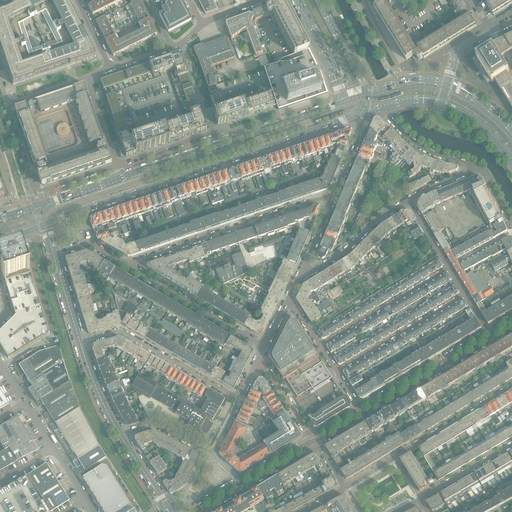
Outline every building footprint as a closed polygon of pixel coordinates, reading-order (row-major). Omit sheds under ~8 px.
[(95,57),(66,0),(24,0),(0,12),(0,47),(7,69),(13,85),(95,57)] [(100,0),(99,0),(96,2),(101,11),(105,9),(100,0)] [(106,0),(100,0),(105,9),(109,7),(106,0)] [(138,0),(137,0),(129,4),(132,9),(141,5),(138,0)] [(191,20),(182,3),(180,0),(165,0),(167,2),(164,4),(161,5),(162,6),(158,8),(161,14),(159,15),(168,32),(191,20)] [(197,0),(205,14),(220,9),(224,8),(220,0),(197,0)] [(424,59),(432,54),(467,32),(476,26),(471,18),(474,16),(472,13),(464,0),(438,0),(442,6),(447,3),(446,1),(446,0),(450,0),(463,21),(415,51),(407,38),(387,6),(388,5),(385,0),(381,0),(383,2),(374,7),(406,60),(413,56),(417,62),(419,61),(423,58),(424,59)] [(511,0),(496,0),(492,3),(491,3),(487,6),(485,7),(484,6),(482,7),(484,10),(486,8),(488,7),(494,16),(498,13),(502,10),(507,8),(511,5),(511,4),(511,0)] [(96,2),(92,4),(97,13),(101,11),(96,2)] [(266,54),(254,21),(262,18),(272,14),(294,55),(293,55),(294,55),(305,50),(304,47),(306,45),(305,45),(302,40),(303,39),(303,38),(302,39),(299,33),(300,33),(299,32),(299,33),(296,27),(296,26),(295,26),(292,20),(293,20),(293,19),(292,20),(289,14),(290,14),(289,13),(288,13),(285,8),(286,7),(285,7),(283,3),(284,2),(283,2),(262,10),(259,11),(254,13),(252,14),(252,15),(250,16),(249,14),(225,23),(231,39),(243,31),(245,30),(255,56),(254,56),(254,58),(266,54)] [(97,13),(92,4),(87,6),(92,15),(97,13)] [(141,5),(132,9),(134,14),(144,10),(141,5)] [(144,10),(134,14),(137,19),(146,14),(144,10)] [(146,14),(137,19),(139,24),(148,19),(146,14)] [(104,17),(95,21),(98,27),(107,22),(104,17)] [(114,36),(105,41),(113,57),(156,35),(150,23),(148,19),(139,24),(137,25),(139,28),(140,29),(118,40),(116,36),(114,36)] [(107,22),(98,27),(100,31),(109,27),(107,22)] [(109,27),(100,31),(102,36),(112,32),(109,27)] [(112,32),(102,36),(105,41),(114,36),(112,32)] [(511,80),(507,73),(509,71),(500,58),(511,50),(511,34),(508,37),(504,39),(492,45),(477,52),(479,55),(478,56),(476,57),(477,58),(474,60),(488,83),(491,81),(492,82),(494,81),(495,80),(511,107),(511,80)] [(210,67),(234,58),(226,38),(202,46),(202,45),(194,48),(189,50),(191,57),(196,55),(208,88),(216,84),(211,70),(210,67)] [(327,94),(321,74),(308,49),(308,50),(308,49),(305,50),(294,55),(278,61),(279,63),(264,68),(272,93),(272,94),(273,96),(277,106),(278,110),(327,94)] [(149,63),(152,73),(163,69),(164,72),(174,68),(177,78),(178,78),(188,75),(184,63),(182,64),(180,58),(177,59),(176,54),(149,63)] [(152,73),(149,63),(144,65),(147,75),(152,73)] [(147,75),(144,65),(139,67),(142,76),(147,75)] [(142,76),(139,67),(134,68),(137,78),(142,76)] [(137,78),(134,68),(129,70),(132,80),(137,78)] [(132,80),(129,70),(124,72),(128,81),(132,80)] [(128,81),(124,72),(119,73),(123,83),(128,81)] [(123,83),(119,73),(115,75),(118,85),(123,83)] [(118,85),(115,75),(110,77),(113,86),(118,85)] [(189,79),(188,75),(178,78),(180,83),(189,79)] [(113,86),(110,77),(105,78),(108,88),(113,86)] [(108,88),(105,78),(104,79),(100,80),(103,89),(108,88)] [(191,84),(189,79),(180,83),(181,88),(191,84)] [(193,89),(191,84),(181,88),(183,92),(193,89)] [(105,152),(102,141),(83,86),(32,104),(26,106),(26,104),(22,106),(15,108),(34,164),(35,163),(39,173),(38,174),(38,177),(41,186),(52,182),(109,163),(105,152)] [(194,94),(193,89),(183,92),(185,97),(194,94)] [(106,97),(107,101),(117,98),(115,93),(106,96),(106,97)] [(196,99),(194,94),(185,97),(186,102),(196,99)] [(227,123),(277,106),(273,96),(270,97),(270,95),(269,94),(213,113),(218,126),(227,123)] [(118,103),(117,98),(107,101),(109,106),(118,103)] [(197,103),(196,99),(186,102),(188,107),(197,103)] [(120,108),(118,103),(109,106),(110,111),(120,108)] [(199,108),(197,103),(188,107),(189,112),(199,108)] [(122,113),(120,108),(110,111),(112,116),(122,113)] [(206,130),(199,108),(189,112),(191,117),(130,138),(128,132),(119,135),(126,157),(176,140),(206,130)] [(123,118),(122,113),(112,116),(114,121),(123,118)] [(125,123),(123,118),(114,121),(115,126),(125,123)] [(385,135),(391,130),(380,119),(379,118),(377,118),(375,119),(374,121),(373,123),(370,129),(371,129),(377,135),(378,136),(378,137),(383,142),(385,140),(383,138),(385,135)] [(127,127),(125,123),(115,126),(117,131),(127,127)] [(128,132),(127,127),(117,131),(119,135),(128,132)] [(383,145),(377,143),(378,142),(376,142),(375,142),(378,137),(378,136),(377,135),(371,129),(370,129),(370,131),(369,133),(366,139),(366,140),(381,147),(389,150),(389,149),(388,148),(387,147),(387,146),(384,143),(383,145)] [(347,143),(352,132),(352,131),(350,130),(349,130),(337,134),(339,140),(347,143)] [(391,146),(399,138),(391,130),(385,135),(383,138),(385,140),(389,144),(387,146),(387,147),(388,148),(391,146)] [(339,140),(337,134),(329,137),(332,146),(335,144),(336,145),(337,145),(340,141),(339,140)] [(332,146),(329,137),(323,138),(328,154),(331,153),(330,150),(333,149),(332,147),(332,146)] [(328,154),(323,138),(318,140),(322,152),(324,152),(325,155),(328,154)] [(395,150),(403,142),(399,138),(391,146),(395,150)] [(322,152),(318,140),(311,142),(316,154),(317,153),(318,155),(322,154),(322,152)] [(345,148),(347,143),(339,140),(340,141),(337,145),(345,148)] [(380,150),(381,147),(366,140),(366,141),(365,141),(363,146),(381,154),(383,151),(380,150)] [(316,157),(316,154),(311,142),(300,146),(306,164),(314,162),(316,168),(320,167),(318,162),(321,161),(320,156),(316,157)] [(402,159),(403,158),(411,151),(403,142),(395,150),(394,151),(392,153),(388,157),(387,158),(386,157),(385,158),(384,161),(384,162),(392,170),(402,159)] [(343,153),(345,148),(337,145),(335,150),(343,153)] [(306,164),(300,146),(294,148),(298,160),(299,162),(302,161),(304,169),(306,173),(309,172),(306,164)] [(384,161),(385,158),(386,157),(386,156),(381,154),(363,146),(361,152),(384,161)] [(299,171),(296,161),(298,160),(294,148),(289,150),(293,162),(294,163),(293,163),(296,172),(298,176),(301,175),(303,174),(302,170),(299,171)] [(293,162),(289,150),(283,152),(287,164),(290,163),(293,174),(296,172),(293,163),(291,164),(291,163),(293,162)] [(340,159),(343,153),(335,150),(334,154),(331,153),(328,154),(332,156),(332,155),(333,156),(340,159)] [(414,159),(416,155),(411,151),(403,158),(410,165),(412,163),(413,159),(414,159)] [(287,164),(283,152),(277,154),(281,165),(283,164),(283,166),(282,166),(284,175),(288,174),(285,166),(287,165),(287,164)] [(384,161),(361,152),(358,158),(370,162),(378,166),(381,167),(384,162),(384,161)] [(282,166),(281,165),(277,154),(272,156),(276,169),(278,168),(281,176),(284,175),(282,166)] [(420,171),(420,169),(421,169),(421,168),(423,168),(427,158),(416,154),(416,155),(414,159),(413,159),(412,163),(415,164),(414,166),(415,168),(414,170),(407,174),(409,178),(419,173),(418,172),(419,173),(420,171)] [(336,169),(340,159),(333,156),(332,155),(332,156),(329,161),(329,160),(327,165),(336,169)] [(276,178),(273,170),(276,169),(272,156),(266,158),(271,172),(273,179),(274,180),(275,184),(278,183),(276,178)] [(271,172),(266,158),(260,160),(265,174),(271,172)] [(368,166),(370,162),(358,158),(356,163),(369,168),(370,166),(368,166)] [(437,173),(441,162),(437,161),(437,162),(436,162),(432,161),(432,160),(427,158),(423,168),(427,169),(427,170),(431,172),(430,174),(432,178),(434,177),(433,175),(433,174),(434,172),(437,173)] [(265,174),(260,160),(255,162),(263,187),(266,186),(267,186),(267,185),(266,185),(262,175),(262,174),(264,173),(265,174)] [(263,187),(255,162),(249,164),(253,177),(255,176),(259,186),(257,187),(257,190),(263,187)] [(458,170),(458,168),(450,165),(449,166),(444,164),(441,162),(437,173),(444,175),(444,173),(449,174),(458,170)] [(359,184),(364,173),(366,168),(369,169),(369,168),(356,163),(349,180),(359,184)] [(250,178),(253,177),(249,164),(243,166),(246,174),(252,191),(255,190),(255,189),(254,189),(250,178)] [(330,184),(336,169),(327,165),(323,175),(321,181),(322,181),(330,184)] [(252,191),(246,174),(243,166),(237,168),(239,174),(244,190),(245,190),(243,186),(244,186),(242,183),(245,182),(248,190),(245,191),(246,193),(252,191)] [(244,190),(239,174),(237,168),(232,170),(233,174),(236,182),(239,181),(239,182),(238,182),(241,191),(244,190)] [(234,184),(234,183),(236,182),(233,174),(232,170),(226,171),(227,174),(235,197),(234,193),(237,192),(234,184)] [(235,197),(227,174),(226,171),(220,173),(220,174),(225,186),(227,185),(232,198),(235,197)] [(225,186),(220,174),(220,173),(215,175),(219,189),(222,188),(224,196),(227,195),(225,186)] [(215,175),(203,179),(207,192),(212,205),(215,204),(223,201),(222,197),(219,189),(215,175)] [(431,181),(429,176),(418,181),(421,187),(431,181)] [(499,219),(484,190),(486,189),(484,185),(486,184),(485,184),(482,179),(482,178),(476,176),(436,192),(438,196),(437,196),(438,199),(439,202),(439,203),(440,203),(473,189),(475,193),(472,195),(474,198),(487,224),(489,223),(490,225),(492,224),(494,222),(497,221),(499,225),(503,222),(501,218),(499,219)] [(207,192),(203,179),(197,181),(205,204),(208,203),(205,193),(207,192)] [(322,192),(319,184),(318,180),(307,184),(311,195),(322,192)] [(352,201),(359,184),(349,180),(347,186),(342,197),(352,201)] [(205,204),(197,181),(192,183),(195,195),(196,195),(196,196),(199,195),(202,205),(205,204)] [(328,188),(330,184),(322,181),(322,183),(319,184),(322,192),(326,190),(328,188)] [(421,187),(418,181),(408,186),(411,192),(421,187)] [(264,191),(276,187),(281,185),(280,182),(278,183),(275,184),(269,186),(266,187),(266,186),(263,187),(264,191)] [(194,202),(192,196),(195,195),(192,183),(185,186),(189,198),(191,197),(191,199),(189,199),(192,207),(193,207),(195,211),(195,212),(200,210),(200,209),(201,209),(198,200),(194,202)] [(311,195),(307,184),(296,188),(300,199),(307,197),(311,195)] [(189,199),(189,198),(185,186),(179,188),(183,200),(183,199),(185,199),(189,209),(192,208),(192,207),(189,199)] [(184,202),(183,199),(183,200),(179,188),(173,190),(177,202),(178,203),(177,204),(182,216),(182,215),(188,213),(189,213),(188,210),(187,210),(186,210),(184,210),(181,203),(184,202)] [(300,199),(296,188),(284,192),(284,193),(288,203),(300,199)] [(175,202),(177,202),(173,190),(167,191),(171,205),(172,205),(171,203),(174,202),(175,204),(174,205),(177,213),(177,212),(179,217),(182,216),(177,204),(176,204),(175,202)] [(169,206),(171,205),(167,191),(161,194),(169,219),(173,218),(172,216),(169,206)] [(439,203),(439,202),(438,199),(437,196),(438,196),(436,192),(434,193),(431,195),(420,201),(418,208),(422,214),(427,212),(426,211),(431,208),(437,205),(439,203)] [(288,203),(284,193),(267,199),(271,209),(288,203)] [(169,219),(161,194),(155,196),(159,209),(162,208),(166,219),(167,220),(169,219)] [(157,210),(159,209),(155,196),(149,198),(153,211),(157,221),(158,223),(161,222),(160,221),(157,210)] [(345,218),(350,207),(352,201),(342,197),(335,214),(345,218)] [(150,212),(153,211),(149,198),(143,200),(147,213),(148,215),(151,225),(158,223),(157,221),(156,220),(154,221),(154,222),(150,212)] [(271,209),(267,199),(250,204),(254,215),(271,209)] [(145,213),(147,213),(143,200),(137,202),(141,215),(144,214),(148,226),(151,225),(148,215),(146,215),(145,213)] [(138,216),(141,215),(137,202),(130,204),(139,230),(142,228),(138,216)] [(139,230),(130,204),(124,206),(129,219),(132,218),(133,222),(136,231),(139,230)] [(254,215),(250,204),(242,207),(239,208),(239,209),(233,211),(237,221),(254,215)] [(126,220),(129,219),(124,206),(119,208),(123,221),(125,221),(125,222),(123,223),(127,234),(130,233),(127,224),(126,220)] [(313,226),(320,209),(320,208),(320,207),(319,206),(318,206),(317,206),(314,207),(309,219),(307,223),(313,226)] [(309,219),(314,207),(300,212),(303,220),(306,219),(306,220),(309,219)] [(121,222),(123,221),(119,208),(112,210),(116,222),(116,223),(120,222),(124,235),(127,234),(123,223),(121,224),(121,222)] [(427,222),(436,216),(431,208),(426,211),(427,212),(422,214),(427,222)] [(116,222),(112,210),(106,212),(112,229),(112,228),(115,227),(114,223),(116,222)] [(237,221),(233,211),(228,213),(227,212),(216,216),(220,226),(237,221)] [(411,223),(404,212),(404,211),(399,214),(400,214),(398,215),(397,215),(405,227),(405,226),(407,225),(407,226),(411,223)] [(417,220),(412,212),(407,211),(404,212),(411,223),(415,221),(417,225),(419,224),(417,220)] [(112,229),(106,212),(101,214),(105,226),(107,225),(109,230),(111,229),(112,231),(113,231),(112,228),(112,229)] [(303,221),(303,220),(300,212),(291,215),(284,217),(288,229),(295,226),(294,223),(297,222),(297,223),(303,221)] [(105,226),(101,214),(95,216),(102,235),(105,234),(102,226),(105,226)] [(220,226),(216,216),(216,215),(215,214),(212,215),(212,216),(190,224),(190,225),(194,235),(220,226)] [(343,226),(346,218),(345,218),(335,214),(332,221),(343,226)] [(405,227),(397,215),(387,222),(395,233),(398,237),(399,237),(396,233),(397,232),(396,231),(396,229),(400,226),(402,226),(403,228),(405,227)] [(102,235),(95,216),(91,217),(90,217),(89,220),(96,237),(102,235)] [(429,226),(438,221),(436,216),(427,222),(429,226)] [(288,229),(284,217),(273,221),(277,233),(285,231),(285,230),(288,229)] [(277,233),(273,221),(261,225),(265,236),(267,235),(268,236),(277,233)] [(339,235),(343,226),(332,221),(328,230),(339,235)] [(441,225),(438,221),(429,226),(432,230),(441,225)] [(507,230),(506,227),(503,222),(499,225),(497,221),(494,222),(496,225),(493,226),(492,224),(490,225),(489,225),(492,231),(489,233),(493,239),(507,232),(507,230)] [(395,233),(387,222),(381,225),(378,229),(388,239),(389,237),(388,236),(388,235),(388,234),(391,233),(392,233),(393,235),(395,233)] [(313,226),(307,223),(305,227),(306,227),(307,225),(304,232),(309,234),(313,226)] [(194,235),(190,225),(180,228),(184,239),(194,235)] [(265,236),(261,225),(254,227),(258,237),(258,238),(265,236)] [(424,235),(421,228),(420,229),(418,225),(409,231),(411,234),(413,237),(412,238),(414,241),(425,235),(424,235)] [(434,235),(444,229),(441,225),(432,230),(434,235)] [(242,243),(258,237),(254,227),(239,233),(235,234),(238,244),(242,243)] [(493,239),(489,233),(486,227),(483,229),(486,233),(484,234),(488,242),(493,239)] [(184,239),(180,228),(170,232),(170,230),(167,231),(168,232),(166,233),(169,244),(184,239)] [(379,243),(383,239),(385,239),(386,240),(388,243),(390,242),(388,239),(378,229),(369,237),(379,247),(381,246),(379,244),(379,243)] [(451,245),(450,242),(445,230),(444,230),(444,229),(434,235),(445,252),(450,248),(452,247),(454,251),(452,252),(453,253),(456,258),(457,259),(462,256),(456,245),(453,247),(451,245)] [(309,234),(304,232),(299,230),(295,240),(291,238),(289,236),(286,239),(289,241),(294,243),(292,246),(302,250),(309,234)] [(344,239),(345,238),(339,235),(328,230),(326,236),(337,241),(338,239),(339,239),(338,242),(343,244),(344,244),(348,241),(344,239)] [(488,242),(484,234),(481,236),(479,231),(476,233),(483,245),(488,242)] [(110,238),(109,235),(108,232),(105,234),(102,235),(96,237),(97,239),(99,240),(101,239),(101,241),(110,238)] [(119,252),(124,244),(127,240),(126,240),(124,235),(121,236),(121,235),(118,236),(117,237),(116,236),(115,233),(110,235),(109,235),(110,238),(112,240),(109,246),(119,252)] [(169,244),(166,233),(151,238),(154,249),(169,244)] [(483,245),(476,233),(473,235),(475,239),(473,240),(478,248),(483,245)] [(238,244),(235,234),(220,239),(224,249),(238,244)] [(140,254),(137,243),(136,242),(136,241),(134,242),(132,238),(131,236),(129,237),(130,239),(129,239),(134,255),(140,254)] [(336,243),(337,241),(326,236),(323,242),(334,246),(336,243)] [(263,247),(283,240),(281,237),(248,248),(249,252),(254,250),(254,249),(263,245),(263,247)] [(371,251),(375,248),(376,247),(378,249),(379,247),(369,237),(361,246),(370,256),(372,254),(370,253),(371,251)] [(478,248),(473,240),(471,241),(469,237),(466,239),(473,250),(478,248)] [(511,243),(511,239),(511,238),(509,237),(498,243),(500,247),(504,245),(505,247),(511,243)] [(154,249),(151,238),(141,242),(141,240),(138,241),(139,242),(137,243),(140,254),(154,249)] [(134,255),(129,239),(127,240),(124,244),(128,257),(130,257),(134,255)] [(224,249),(220,239),(206,244),(209,254),(224,249)] [(473,250),(466,239),(463,241),(465,244),(463,245),(467,253),(473,250)] [(333,250),(334,246),(323,242),(321,248),(328,251),(331,252),(332,252),(333,250)] [(467,253),(463,245),(461,246),(459,243),(456,245),(462,256),(467,253)] [(502,251),(500,247),(498,243),(493,246),(499,258),(502,256),(500,253),(503,252),(502,251)] [(507,252),(511,249),(511,243),(505,247),(506,250),(506,251),(505,250),(502,251),(503,252),(504,255),(507,253),(507,252)] [(128,257),(124,244),(119,252),(127,257),(128,257)] [(209,254),(206,244),(201,246),(205,258),(206,262),(211,261),(209,254)] [(296,265),(300,255),(302,250),(292,246),(290,251),(287,258),(281,255),(285,245),(282,244),(277,257),(277,258),(283,260),(286,261),(296,265)] [(15,316),(0,330),(0,345),(8,359),(36,342),(49,334),(38,296),(29,270),(22,246),(10,250),(0,253),(0,264),(2,269),(1,269),(4,278),(5,282),(10,297),(13,309),(15,316)] [(205,258),(201,246),(185,251),(188,260),(189,263),(205,258)] [(362,260),(366,256),(367,256),(369,257),(370,256),(361,246),(352,254),(362,264),(363,262),(362,261),(362,260)] [(499,258),(493,246),(488,249),(492,258),(495,256),(497,260),(499,258)] [(322,260),(333,253),(332,252),(331,252),(328,251),(321,248),(317,257),(322,260)] [(453,253),(452,252),(450,248),(445,252),(448,257),(453,253)] [(492,258),(488,249),(481,253),(485,261),(487,260),(488,262),(490,261),(493,260),(492,258)] [(88,263),(92,255),(87,251),(67,257),(66,259),(68,268),(73,267),(77,269),(78,268),(79,264),(82,263),(87,262),(87,263),(88,263)] [(186,280),(171,271),(174,267),(174,266),(175,265),(176,265),(188,260),(185,251),(181,252),(178,254),(178,253),(165,258),(164,258),(162,259),(148,263),(147,264),(146,265),(146,266),(146,267),(146,268),(147,268),(175,285),(178,286),(178,287),(181,289),(186,280)] [(211,261),(206,262),(210,273),(208,275),(223,285),(248,272),(241,251),(211,261)] [(456,258),(453,253),(448,257),(450,261),(456,258)] [(485,261),(481,253),(475,256),(478,260),(481,266),(484,265),(483,262),(485,261)] [(351,270),(357,264),(359,264),(360,265),(362,264),(352,254),(349,257),(342,261),(350,273),(352,272),(351,270)] [(104,262),(97,257),(92,255),(88,263),(89,263),(93,265),(92,267),(94,268),(93,268),(98,271),(104,262)] [(443,265),(438,256),(434,258),(441,268),(443,267),(443,265)] [(481,266),(478,260),(475,256),(470,258),(475,267),(477,265),(478,268),(481,266)] [(507,263),(511,259),(511,256),(506,260),(504,257),(503,256),(502,256),(499,258),(497,260),(494,261),(493,260),(490,261),(491,265),(497,276),(508,269),(509,269),(508,269),(510,268),(507,263)] [(441,268),(434,258),(431,260),(437,271),(441,268)] [(459,262),(457,259),(456,258),(450,261),(453,266),(459,262)] [(475,267),(470,258),(465,261),(472,272),(474,271),(473,268),(475,267)] [(292,272),(296,266),(296,265),(286,261),(283,260),(282,263),(283,264),(281,267),(292,272)] [(437,271),(431,260),(427,262),(427,264),(428,265),(433,273),(437,271)] [(342,279),(341,278),(348,274),(350,273),(342,261),(332,268),(338,277),(340,280),(342,279)] [(472,272),(465,261),(460,264),(462,267),(464,272),(465,272),(467,271),(469,274),(472,272)] [(107,281),(109,277),(114,268),(104,262),(98,271),(99,271),(100,272),(98,275),(105,279),(105,280),(107,281)] [(433,273),(428,265),(426,267),(425,265),(427,264),(427,262),(423,264),(430,275),(433,273)] [(462,267),(460,264),(459,262),(453,266),(456,271),(462,267)] [(483,270),(491,265),(489,262),(481,267),(483,270)] [(430,275),(423,264),(421,266),(423,269),(421,270),(426,277),(430,275)] [(497,276),(491,265),(487,268),(492,278),(497,276)] [(85,280),(85,279),(88,277),(88,276),(91,275),(91,274),(89,274),(89,273),(86,272),(86,275),(83,275),(82,275),(81,273),(79,272),(78,268),(77,269),(73,267),(68,268),(74,286),(85,283),(84,280),(85,280)] [(286,285),(289,279),(292,272),(281,267),(275,280),(286,285)] [(426,277),(421,270),(419,271),(418,269),(420,268),(419,267),(416,269),(422,279),(426,277)] [(118,283),(124,273),(114,268),(109,277),(118,283)] [(326,284),(338,277),(332,268),(320,275),(326,284)] [(387,276),(386,274),(384,275),(380,268),(371,274),(377,283),(386,277),(387,276)] [(422,279),(416,269),(412,271),(419,282),(422,279)] [(508,269),(497,276),(499,278),(510,272),(508,269)] [(419,282),(412,271),(409,273),(415,284),(419,282)] [(489,288),(479,272),(474,275),(472,272),(469,274),(466,275),(467,276),(470,281),(473,286),(478,295),(489,288)] [(127,288),(133,279),(124,273),(118,283),(127,288)] [(415,284),(409,273),(405,276),(406,277),(408,276),(408,277),(407,278),(411,286),(415,284)] [(454,283),(448,273),(447,273),(444,274),(451,285),(454,283)] [(440,276),(447,288),(449,287),(451,286),(451,285),(444,274),(440,276)] [(331,291),(326,284),(320,275),(308,283),(319,301),(322,302),(324,295),(327,293),(331,291)] [(411,286),(407,278),(404,280),(404,278),(406,277),(405,276),(401,278),(408,288),(411,286)] [(447,288),(440,276),(437,279),(441,286),(443,285),(445,288),(445,289),(447,288)] [(195,297),(203,284),(197,280),(196,282),(188,277),(186,280),(181,289),(187,292),(189,293),(195,297)] [(488,324),(511,310),(511,277),(511,278),(511,282),(494,293),(485,299),(482,301),(476,304),(480,311),(488,324)] [(408,288),(401,278),(398,280),(404,290),(408,288)] [(133,291),(138,282),(133,279),(127,288),(133,291)] [(441,286),(437,279),(433,281),(440,292),(441,291),(443,290),(443,289),(441,290),(439,288),(441,286)] [(279,299),(286,285),(275,280),(268,293),(269,293),(279,299)] [(404,290),(398,280),(394,282),(401,293),(404,290)] [(430,283),(436,293),(436,294),(438,293),(440,292),(433,281),(430,283)] [(473,286),(470,281),(464,284),(467,289),(473,286)] [(142,297),(148,287),(138,282),(133,291),(142,297)] [(401,293),(394,282),(391,284),(397,295),(401,293)] [(88,290),(87,285),(86,285),(85,283),(74,286),(78,301),(89,297),(89,295),(89,294),(89,293),(94,291),(93,288),(88,290)] [(308,300),(319,301),(308,283),(304,285),(297,299),(304,311),(314,305),(312,302),(311,303),(310,301),(309,302),(308,300)] [(436,293),(430,283),(426,285),(432,295),(434,295),(436,293)] [(459,291),(455,285),(454,283),(451,285),(451,286),(451,287),(456,295),(459,293),(459,291)] [(212,293),(214,291),(211,289),(208,288),(205,286),(203,284),(195,297),(206,303),(212,293)] [(397,295),(391,284),(387,287),(393,297),(397,295)] [(432,295),(426,285),(423,287),(427,295),(429,294),(430,296),(428,297),(428,298),(430,297),(432,295)] [(331,299),(342,291),(339,286),(339,287),(337,288),(331,291),(327,293),(331,299)] [(478,295),(473,286),(467,289),(472,297),(473,297),(478,295)] [(154,304),(160,295),(148,287),(142,297),(154,304)] [(393,297),(387,287),(383,289),(384,290),(386,289),(387,291),(385,292),(389,299),(393,297)] [(427,295),(423,287),(419,289),(425,300),(426,299),(425,296),(427,295)] [(456,295),(451,287),(449,288),(449,287),(447,288),(452,297),(456,295)] [(485,299),(494,293),(491,287),(489,288),(478,295),(482,301),(485,299),(483,297),(484,296),(485,299)] [(452,297),(447,288),(445,289),(445,288),(443,289),(443,290),(444,292),(449,299),(452,297)] [(383,289),(379,291),(385,302),(389,299),(385,292),(384,290),(383,289)] [(425,300),(419,289),(415,292),(419,300),(421,298),(422,300),(423,301),(425,300)] [(385,302),(379,291),(375,294),(382,304),(385,302)] [(449,299),(444,292),(442,293),(441,291),(440,292),(445,301),(449,299)] [(419,300),(415,292),(411,294),(417,303),(418,302),(418,301),(419,300)] [(218,310),(223,301),(217,297),(217,296),(212,293),(206,303),(218,310)] [(273,311),(279,299),(269,293),(264,303),(258,300),(258,301),(257,303),(258,304),(262,306),(273,311)] [(132,316),(137,307),(128,302),(122,311),(121,311),(118,296),(114,294),(118,310),(121,323),(126,326),(130,319),(132,316)] [(382,304),(375,294),(372,296),(372,297),(374,299),(378,306),(382,304)] [(417,303),(411,294),(408,296),(412,304),(414,303),(415,304),(417,303)] [(168,312),(174,303),(160,295),(154,304),(168,312)] [(438,305),(432,295),(430,297),(432,299),(430,300),(434,308),(438,305)] [(442,303),(437,296),(435,297),(434,295),(432,295),(438,305),(442,303)] [(482,301),(478,295),(473,297),(472,297),(476,304),(482,301)] [(378,306),(374,299),(372,300),(371,298),(372,297),(372,296),(368,298),(375,308),(378,306)] [(94,309),(91,300),(90,300),(89,297),(78,301),(83,315),(93,312),(94,312),(93,309),(94,309)] [(375,308),(368,298),(364,300),(365,301),(367,300),(368,302),(366,303),(371,311),(375,308)] [(410,308),(404,298),(401,301),(405,308),(407,307),(408,309),(410,308)] [(434,308),(430,300),(428,298),(426,299),(425,300),(431,310),(434,308)] [(334,310),(329,301),(327,299),(322,302),(323,303),(325,306),(327,310),(329,313),(334,310)] [(470,309),(464,299),(462,299),(460,301),(464,309),(466,312),(470,309)] [(227,316),(233,305),(224,300),(223,301),(218,310),(227,316)] [(371,311),(366,303),(364,304),(363,303),(365,301),(364,300),(362,301),(363,302),(361,303),(367,313),(371,311)] [(431,310),(425,300),(423,301),(422,300),(420,301),(421,303),(423,302),(424,304),(423,305),(427,312),(431,310)] [(405,308),(401,301),(397,303),(402,312),(404,311),(403,310),(405,308)] [(427,312),(423,305),(422,305),(421,303),(420,301),(418,302),(417,303),(423,315),(427,312)] [(182,320),(188,311),(174,303),(168,312),(182,320)] [(243,312),(238,309),(240,306),(235,303),(233,305),(227,316),(237,322),(243,312)] [(327,310),(325,306),(323,303),(315,308),(314,305),(304,311),(312,323),(322,317),(325,315),(324,312),(327,310)] [(367,313),(361,303),(357,305),(358,306),(360,305),(361,306),(359,308),(363,315),(367,313)] [(402,312),(397,303),(393,305),(398,313),(400,312),(401,313),(402,312)] [(417,303),(415,304),(413,305),(414,308),(416,306),(417,308),(415,309),(420,317),(423,315),(417,303)] [(462,312),(457,303),(453,305),(457,313),(459,312),(460,314),(462,312)] [(363,315),(359,308),(358,306),(357,305),(353,307),(360,317),(363,315)] [(398,313),(393,305),(390,307),(394,315),(396,314),(397,316),(399,315),(400,314),(399,313),(398,313)] [(420,317),(415,309),(413,310),(412,309),(414,308),(413,305),(411,307),(410,308),(416,319),(420,317)] [(457,313),(453,305),(449,308),(454,317),(456,316),(455,314),(457,313)] [(273,311),(262,306),(260,310),(262,311),(260,314),(263,315),(270,318),(273,311)] [(360,317),(353,307),(350,309),(350,310),(352,309),(353,311),(351,312),(356,320),(360,317)] [(390,307),(385,310),(389,318),(390,320),(395,317),(394,315),(390,307)] [(410,308),(408,309),(406,310),(407,312),(408,314),(412,321),(416,319),(410,308)] [(454,317),(449,308),(445,310),(450,317),(452,316),(453,318),(454,317)] [(356,320),(351,312),(349,313),(348,312),(350,310),(350,309),(346,312),(352,322),(356,320)] [(427,361),(477,331),(481,329),(477,321),(470,309),(466,312),(464,313),(463,312),(462,312),(460,314),(458,315),(456,316),(454,317),(453,318),(451,319),(452,320),(449,321),(449,320),(447,321),(445,322),(441,325),(440,326),(438,327),(436,328),(436,327),(434,328),(435,329),(434,329),(433,330),(431,331),(427,334),(425,335),(423,336),(422,337),(420,338),(418,339),(414,341),(412,343),(410,344),(412,347),(416,354),(422,364),(427,361)] [(121,323),(118,310),(117,310),(112,312),(117,326),(120,325),(121,323)] [(243,326),(250,314),(244,310),(243,312),(237,322),(243,326)] [(389,318),(385,310),(381,312),(387,321),(389,320),(388,319),(389,318)] [(412,321),(408,314),(406,315),(405,313),(407,312),(406,310),(404,311),(402,312),(409,323),(412,321)] [(450,317),(445,310),(442,312),(447,321),(449,320),(448,319),(450,317)] [(187,323),(192,314),(188,311),(182,320),(187,323)] [(94,319),(93,316),(94,316),(93,312),(83,315),(88,333),(90,334),(98,331),(97,326),(99,321),(94,319)] [(117,326),(112,312),(109,312),(110,315),(108,316),(106,317),(106,318),(103,319),(103,320),(99,321),(97,326),(98,331),(117,326)] [(130,330),(140,313),(138,312),(136,314),(132,320),(130,319),(126,326),(125,327),(130,330)] [(352,322),(346,312),(342,314),(343,315),(345,314),(346,315),(344,317),(348,324),(352,322)] [(387,321),(381,312),(378,314),(383,323),(387,321)] [(409,323),(402,312),(401,313),(400,314),(399,315),(400,316),(402,315),(403,317),(401,318),(405,325),(409,323)] [(447,321),(442,312),(438,314),(442,322),(444,321),(445,322),(447,321)] [(135,333),(142,321),(140,320),(141,317),(143,314),(140,313),(130,330),(135,333)] [(200,333),(207,322),(192,314),(187,323),(186,324),(200,333)] [(248,328),(252,320),(253,320),(252,320),(253,318),(254,316),(250,314),(243,326),(248,328)] [(344,317),(343,315),(342,314),(339,316),(345,326),(348,324),(344,317)] [(383,323),(378,314),(374,317),(379,324),(381,323),(382,325),(383,323)] [(263,332),(270,318),(263,315),(260,321),(255,322),(252,320),(248,328),(256,333),(257,333),(258,333),(262,332),(263,332)] [(405,325),(401,318),(400,316),(399,315),(397,316),(396,317),(396,318),(398,317),(399,319),(397,320),(402,328),(405,325)] [(345,326),(339,316),(335,319),(341,329),(345,326)] [(440,326),(434,316),(431,319),(435,326),(437,325),(438,327),(440,326)] [(148,320),(149,318),(147,317),(144,322),(142,321),(135,333),(139,335),(148,320)] [(147,329),(151,323),(153,319),(150,317),(149,318),(148,320),(139,335),(144,338),(149,330),(147,329)] [(301,395),(312,388),(313,390),(331,378),(332,378),(331,377),(319,359),(314,351),(305,337),(298,326),(294,320),(292,317),(286,321),(281,331),(277,339),(271,350),(268,357),(271,361),(275,367),(275,366),(277,365),(277,366),(284,377),(285,378),(288,384),(291,387),(294,391),(297,397),(301,395)] [(379,324),(374,317),(370,319),(376,328),(378,327),(377,326),(379,324)] [(402,328),(397,320),(396,318),(396,317),(395,317),(390,320),(391,322),(392,321),(393,323),(397,330),(402,328)] [(341,329),(335,319),(331,321),(337,331),(341,329)] [(376,328),(370,319),(367,321),(371,329),(373,328),(374,329),(376,328)] [(435,326),(431,319),(427,321),(433,330),(434,329),(433,328),(435,326)] [(397,330),(393,323),(391,324),(390,322),(391,322),(390,320),(389,320),(387,321),(393,333),(397,330)] [(337,331),(331,321),(327,323),(328,324),(330,323),(331,324),(329,326),(334,333),(337,331)] [(371,329),(367,321),(363,323),(369,332),(370,331),(369,330),(370,329),(371,330),(371,331),(372,330),(371,329)] [(393,333),(387,321),(383,323),(390,335),(393,333)] [(433,330),(427,321),(423,323),(428,331),(430,330),(431,331),(433,330)] [(214,341),(220,330),(207,322),(200,333),(214,341)] [(369,332),(363,323),(359,326),(364,333),(366,332),(367,333),(369,332)] [(383,323),(382,325),(380,326),(381,328),(383,327),(383,328),(382,329),(386,337),(390,335),(383,323)] [(428,331),(423,323),(420,325),(425,335),(427,334),(426,332),(428,331)] [(334,333),(329,326),(327,327),(326,324),(324,325),(330,335),(334,333)] [(330,335),(324,325),(320,328),(326,338),(330,335)] [(425,335),(420,325),(416,327),(421,335),(422,337),(423,336),(425,335)] [(364,333),(359,326),(352,330),(357,338),(364,333)] [(386,337),(382,329),(381,328),(380,326),(378,327),(376,328),(383,339),(386,337)] [(421,335),(416,327),(412,330),(418,339),(420,338),(418,336),(421,335)] [(326,338),(320,328),(316,330),(318,332),(322,339),(323,339),(326,338)] [(376,328),(374,329),(372,330),(374,332),(375,331),(376,333),(375,334),(379,341),(383,339),(376,328)] [(157,346),(163,337),(149,329),(149,330),(144,338),(150,341),(154,344),(157,346)] [(224,347),(230,336),(220,330),(214,341),(224,347)] [(358,339),(357,338),(352,330),(348,332),(354,341),(358,339)] [(379,341),(375,334),(374,332),(372,330),(371,331),(370,331),(369,332),(376,343),(379,341)] [(418,339),(412,330),(409,332),(413,340),(414,341),(418,339)] [(354,341),(348,332),(345,334),(349,342),(351,341),(352,342),(354,341)] [(376,343),(369,332),(367,333),(365,335),(366,337),(368,335),(369,337),(367,338),(372,346),(376,343)] [(413,340),(409,332),(405,334),(410,344),(412,343),(411,341),(413,340)] [(349,342),(345,334),(341,337),(347,346),(348,345),(347,343),(349,342)] [(412,347),(410,344),(405,334),(401,336),(406,344),(408,343),(409,345),(407,346),(409,349),(412,347)] [(372,346),(367,338),(365,339),(364,338),(366,337),(365,335),(365,336),(362,338),(368,348),(372,346)] [(243,370),(251,355),(252,353),(252,351),(252,350),(252,349),(251,349),(230,336),(224,347),(219,355),(226,359),(232,348),(241,352),(234,365),(243,370)] [(406,344),(401,336),(398,339),(402,346),(403,348),(405,351),(409,349),(407,346),(405,347),(404,345),(406,344)] [(117,347),(122,339),(119,337),(94,345),(93,346),(103,351),(103,350),(115,346),(117,347)] [(172,354),(177,346),(163,337),(157,346),(163,349),(172,354)] [(182,360),(187,351),(184,350),(188,344),(190,346),(193,341),(188,337),(185,342),(177,357),(182,360)] [(347,346),(341,337),(337,339),(342,347),(344,345),(345,347),(347,346)] [(511,348),(511,341),(509,337),(502,341),(502,342),(499,344),(498,343),(491,347),(497,357),(511,348)] [(368,348),(362,338),(358,340),(359,341),(361,340),(362,341),(360,343),(365,350),(368,348)] [(122,350),(126,342),(122,339),(117,347),(122,350)] [(342,347),(337,339),(334,341),(341,352),(343,351),(344,350),(343,348),(341,349),(340,348),(342,347)] [(365,350),(360,343),(358,344),(357,342),(359,341),(358,340),(358,339),(354,341),(361,352),(365,350)] [(402,346),(398,339),(394,341),(401,353),(405,351),(403,348),(401,349),(400,347),(402,346)] [(177,357),(185,342),(183,341),(180,347),(177,345),(177,346),(172,354),(177,357)] [(341,352),(334,341),(330,343),(335,351),(337,350),(338,351),(336,352),(336,353),(337,354),(339,353),(341,352)] [(357,355),(361,352),(354,341),(352,342),(350,343),(352,345),(354,344),(355,346),(353,347),(357,355)] [(401,353),(394,341),(390,343),(398,356),(401,353)] [(122,360),(131,344),(126,342),(122,350),(121,350),(124,351),(120,358),(118,360),(121,362),(122,360)] [(335,351),(330,343),(327,345),(327,347),(333,356),(336,353),(336,352),(335,351)] [(357,355),(353,347),(351,348),(350,347),(352,345),(350,343),(348,345),(347,346),(353,357),(357,355)] [(398,356),(390,343),(387,345),(394,358),(398,356)] [(131,356),(136,347),(131,344),(122,360),(125,361),(129,355),(131,356)] [(394,358),(387,345),(383,347),(388,355),(390,354),(391,356),(389,357),(391,360),(394,358)] [(29,382),(63,361),(58,346),(52,348),(39,352),(37,353),(36,354),(33,350),(16,360),(14,368),(20,377),(25,375),(29,382)] [(104,360),(102,352),(103,351),(93,346),(92,348),(97,362),(99,368),(110,363),(109,360),(108,360),(107,358),(104,360)] [(186,363),(195,348),(196,347),(193,346),(193,347),(189,352),(187,351),(182,360),(186,363)] [(353,357),(347,346),(345,347),(343,348),(344,350),(346,349),(347,350),(345,352),(350,359),(353,357)] [(136,359),(141,350),(136,347),(131,356),(133,357),(132,358),(130,357),(127,363),(126,365),(128,366),(129,364),(130,364),(134,357),(136,359)] [(388,355),(383,347),(380,350),(387,362),(391,360),(389,357),(387,358),(386,356),(388,355)] [(480,368),(497,357),(491,347),(484,351),(485,352),(481,354),(474,358),(480,368)] [(191,365),(196,356),(194,355),(197,349),(195,348),(186,363),(191,365)] [(141,362),(146,353),(141,350),(136,359),(138,360),(134,367),(137,368),(140,363),(138,362),(139,361),(141,362)] [(387,362),(380,350),(376,352),(380,360),(382,358),(383,360),(381,361),(383,365),(387,362)] [(350,359),(345,352),(344,353),(343,351),(341,352),(346,361),(350,359)] [(195,368),(204,353),(202,352),(199,358),(196,356),(191,365),(195,368)] [(346,361),(341,352),(339,353),(340,355),(338,356),(343,363),(346,361)] [(380,360),(376,352),(372,354),(380,367),(383,365),(381,361),(379,363),(378,361),(380,360)] [(145,364),(151,356),(146,353),(141,362),(142,362),(142,364),(140,363),(137,368),(139,370),(143,363),(145,364)] [(200,371),(205,362),(203,360),(206,355),(204,353),(195,368),(200,371)] [(338,356),(337,354),(336,353),(333,356),(338,365),(340,365),(343,363),(338,356)] [(210,376),(215,367),(213,366),(218,358),(220,359),(221,357),(216,354),(214,359),(205,374),(210,376)] [(380,367),(372,354),(368,356),(373,364),(375,363),(376,365),(375,365),(375,364),(374,365),(375,367),(376,369),(380,367)] [(396,380),(417,367),(422,364),(416,354),(412,356),(413,357),(410,359),(408,355),(402,359),(404,363),(398,366),(398,365),(393,367),(394,368),(385,374),(384,373),(380,375),(386,385),(396,379),(396,380)] [(145,376),(147,373),(155,358),(151,356),(145,364),(145,365),(148,366),(145,371),(142,370),(140,373),(145,376)] [(373,364),(368,356),(365,358),(371,369),(375,367),(374,365),(373,366),(372,367),(371,365),(373,364)] [(205,374),(214,359),(212,357),(208,363),(206,361),(205,362),(200,371),(205,374)] [(155,370),(160,361),(155,358),(147,373),(149,375),(152,369),(155,370)] [(371,369),(365,358),(361,361),(366,368),(368,367),(368,368),(366,369),(368,371),(371,369)] [(462,378),(480,368),(474,358),(467,362),(467,363),(463,365),(463,364),(456,368),(462,378)] [(36,402),(69,381),(63,361),(29,382),(32,386),(27,389),(36,402)] [(159,373),(164,364),(160,361),(155,370),(159,373)] [(366,368),(361,361),(358,363),(364,373),(368,371),(366,369),(367,370),(365,371),(364,370),(366,368)] [(115,374),(114,370),(116,368),(118,368),(117,365),(113,367),(112,365),(111,366),(110,363),(99,368),(105,381),(115,377),(114,375),(114,374),(115,374)] [(214,379),(223,364),(221,363),(218,368),(215,367),(210,376),(214,379)] [(364,373),(358,363),(354,365),(358,373),(360,372),(361,373),(359,375),(360,376),(364,373)] [(164,375),(169,367),(164,364),(159,373),(164,375)] [(223,376),(225,373),(222,371),(226,366),(223,364),(214,379),(219,382),(223,376)] [(107,386),(119,381),(117,379),(120,378),(119,375),(133,370),(133,369),(128,366),(126,365),(125,365),(127,370),(119,373),(114,375),(115,377),(105,381),(107,386)] [(233,390),(236,383),(243,370),(234,365),(228,379),(223,376),(219,382),(233,390)] [(167,380),(174,369),(169,367),(164,375),(164,376),(163,376),(166,378),(163,382),(166,383),(167,380)] [(356,377),(351,367),(347,370),(352,379),(356,377)] [(511,378),(511,373),(508,367),(502,371),(508,381),(511,378)] [(444,389),(462,378),(456,368),(449,372),(449,373),(446,375),(445,374),(438,379),(444,389)] [(173,382),(178,372),(174,369),(167,380),(166,383),(164,387),(166,388),(170,381),(171,380),(173,382)] [(352,379),(347,370),(347,369),(344,371),(343,373),(349,381),(352,379)] [(386,385),(380,375),(377,376),(374,371),(371,372),(381,388),(386,385)] [(508,381),(502,371),(498,374),(504,383),(508,381)] [(174,391),(183,375),(178,372),(173,382),(175,383),(171,389),(171,391),(173,392),(174,391)] [(381,388),(371,372),(369,374),(372,379),(369,381),(370,382),(376,391),(381,388)] [(200,411),(138,374),(132,386),(133,390),(136,392),(136,393),(138,397),(143,395),(149,399),(150,397),(175,412),(174,413),(187,421),(181,430),(190,436),(192,433),(196,435),(197,433),(205,437),(213,424),(208,421),(210,419),(212,420),(224,399),(208,389),(204,396),(208,398),(200,411)] [(504,383),(498,374),(494,376),(500,386),(504,383)] [(182,387),(187,377),(183,375),(174,391),(176,392),(180,386),(182,387)] [(360,382),(363,380),(360,376),(359,375),(357,376),(356,377),(352,379),(349,381),(353,387),(358,384),(360,382)] [(500,386),(494,376),(490,379),(496,388),(500,386)] [(182,397),(192,380),(187,377),(182,387),(184,388),(181,394),(179,392),(177,395),(182,397)] [(258,388),(260,384),(259,377),(256,379),(251,389),(256,392),(258,388)] [(267,385),(264,380),(263,379),(260,377),(259,377),(260,384),(258,388),(260,390),(267,385)] [(376,391),(370,382),(368,383),(366,379),(363,380),(371,394),(376,391)] [(427,399),(444,389),(438,379),(432,383),(428,386),(428,385),(421,389),(426,399),(427,399)] [(496,388),(490,379),(486,381),(492,391),(496,388)] [(126,391),(124,387),(125,387),(122,380),(119,381),(107,386),(113,400),(124,395),(123,393),(126,391)] [(191,392),(197,383),(192,380),(182,397),(184,399),(185,397),(189,391),(191,392)] [(371,394),(363,380),(360,382),(363,387),(361,388),(366,397),(371,394)] [(79,408),(69,381),(36,402),(39,407),(43,404),(47,411),(44,412),(45,412),(45,413),(44,413),(44,414),(44,415),(45,415),(44,416),(44,415),(46,420),(51,417),(55,423),(79,408)] [(492,391),(486,381),(482,384),(488,393),(492,391)] [(191,403),(201,386),(197,383),(191,392),(193,394),(190,399),(188,398),(187,400),(191,403)] [(484,396),(476,383),(473,385),(475,388),(474,389),(478,395),(480,398),(484,396)] [(488,393),(482,384),(479,386),(477,383),(476,383),(484,396),(488,393)] [(271,392),(267,385),(260,390),(264,396),(271,392)] [(200,398),(206,388),(201,386),(191,403),(192,402),(194,403),(197,398),(198,397),(200,398)] [(366,397),(361,388),(359,389),(358,387),(354,389),(360,399),(363,399),(366,397)] [(476,401),(470,391),(468,388),(464,391),(472,403),(476,401)] [(478,395),(474,389),(470,391),(469,388),(468,388),(470,391),(476,401),(480,398),(478,395)] [(0,408),(9,404),(0,389),(0,408)] [(259,399),(261,394),(256,392),(251,389),(251,390),(249,394),(259,399)] [(428,402),(426,399),(421,389),(416,392),(421,402),(426,410),(429,408),(426,403),(428,402)] [(350,405),(344,396),(341,391),(334,395),(337,400),(331,403),(338,414),(349,407),(350,405)] [(472,403),(464,391),(463,392),(464,395),(462,396),(460,392),(459,393),(467,406),(472,403)] [(259,406),(274,396),(271,392),(264,396),(262,398),(264,400),(258,404),(259,406)] [(421,402),(416,392),(411,395),(416,405),(421,402)] [(467,406),(459,393),(456,395),(457,396),(456,396),(463,409),(467,406)] [(130,401),(127,394),(124,395),(113,400),(120,414),(130,409),(127,402),(129,402),(129,404),(132,402),(132,400),(130,401)] [(259,399),(249,394),(246,399),(256,404),(259,399)] [(416,405),(411,395),(406,398),(411,408),(416,405)] [(511,405),(504,395),(499,398),(505,408),(511,405)] [(268,407),(277,401),(274,396),(259,406),(261,409),(267,405),(268,407)] [(463,409),(456,396),(453,398),(454,401),(453,401),(459,411),(463,409)] [(412,410),(411,408),(406,398),(401,401),(407,412),(411,418),(412,420),(417,417),(416,416),(415,415),(413,416),(410,411),(412,410)] [(499,398),(494,401),(500,410),(502,414),(507,411),(505,408),(499,398)] [(255,406),(256,404),(246,399),(244,404),(261,413),(262,411),(261,410),(255,406)] [(265,415),(280,406),(277,401),(268,407),(270,409),(264,413),(262,411),(261,413),(263,417),(265,415)] [(407,412),(401,401),(396,404),(402,415),(407,412)] [(455,414),(447,401),(444,403),(446,406),(445,406),(451,416),(455,414)] [(459,411),(453,401),(450,403),(448,401),(447,401),(455,414),(459,411)] [(500,410),(494,401),(489,404),(495,414),(500,410)] [(338,414),(331,403),(319,411),(320,412),(326,421),(338,414)] [(261,413),(244,404),(241,409),(251,414),(252,412),(259,416),(261,413)] [(402,415),(396,404),(391,407),(397,418),(402,415)] [(495,414),(489,404),(486,406),(486,407),(485,407),(484,408),(490,417),(495,414)] [(274,417),(284,411),(280,406),(265,415),(267,418),(273,415),(274,417)] [(447,419),(439,406),(436,408),(438,411),(437,411),(443,421),(447,419)] [(451,416),(445,406),(442,408),(440,406),(439,406),(447,419),(451,416)] [(397,418),(391,407),(388,409),(386,410),(392,421),(397,418)] [(99,446),(79,408),(55,423),(59,429),(54,432),(69,456),(74,453),(77,459),(99,446)] [(484,408),(480,410),(485,419),(490,417),(484,408)] [(134,415),(131,409),(130,409),(120,414),(126,425),(129,426),(138,423),(134,415)] [(250,416),(251,414),(241,409),(239,414),(256,423),(257,421),(257,420),(250,416)] [(392,421),(386,410),(384,411),(381,413),(387,424),(392,421)] [(480,410),(475,413),(481,422),(485,419),(480,410)] [(276,434),(263,442),(263,443),(270,454),(283,447),(286,445),(300,437),(289,419),(284,411),(274,417),(270,419),(279,432),(276,434)] [(443,421),(437,411),(433,414),(438,424),(443,421)] [(326,421),(320,412),(314,415),(320,425),(326,421)] [(387,424),(381,413),(376,416),(375,416),(382,427),(384,425),(384,426),(388,432),(389,434),(392,432),(391,430),(387,424)] [(475,413),(471,415),(477,425),(481,422),(475,413)] [(256,423),(239,414),(236,419),(246,424),(247,422),(254,426),(256,423)] [(320,425),(314,415),(312,416),(311,414),(307,417),(313,427),(316,428),(320,425)] [(438,424),(433,414),(429,416),(428,414),(427,415),(434,426),(438,424)] [(434,426),(427,415),(425,416),(426,418),(424,419),(430,429),(434,426)] [(477,425),(471,415),(467,418),(472,427),(476,425),(477,425)] [(496,415),(491,418),(496,426),(500,422),(497,418),(496,415)] [(42,446),(28,424),(27,423),(23,426),(17,416),(0,426),(0,441),(5,450),(9,447),(16,459),(17,461),(25,457),(38,451),(37,449),(42,446)] [(382,427),(375,416),(371,419),(378,432),(381,430),(380,428),(382,427)] [(472,427),(467,418),(462,421),(468,430),(472,427)] [(378,432),(371,419),(366,422),(371,432),(372,433),(374,431),(378,438),(379,440),(382,438),(381,437),(378,432)] [(430,429),(424,419),(420,422),(426,432),(430,429)] [(246,469),(270,454),(263,443),(237,459),(233,455),(247,427),(235,421),(224,443),(219,453),(226,460),(225,460),(232,467),(233,466),(239,473),(246,469)] [(468,430),(462,421),(458,424),(463,433),(468,430)] [(371,432),(366,422),(365,422),(355,428),(355,429),(352,430),(357,440),(361,438),(363,442),(366,440),(364,436),(371,432)] [(426,432),(420,422),(416,424),(416,425),(416,426),(421,434),(426,432)] [(463,433),(458,424),(454,426),(459,435),(463,433)] [(421,434),(416,426),(413,428),(413,427),(404,433),(401,435),(400,435),(400,434),(399,434),(406,444),(413,439),(415,438),(417,437),(421,434)] [(459,435),(454,426),(449,429),(455,438),(459,435)] [(455,438),(449,429),(445,432),(450,441),(455,438)] [(357,440),(352,430),(339,438),(344,448),(357,440)] [(509,439),(504,430),(500,432),(505,442),(509,439)] [(184,487),(194,467),(199,456),(200,454),(198,454),(154,431),(152,431),(148,432),(151,442),(153,441),(153,442),(154,442),(158,444),(158,445),(160,446),(160,445),(164,447),(164,448),(166,449),(167,448),(170,450),(170,451),(176,454),(176,455),(180,458),(181,456),(179,455),(181,453),(182,454),(182,456),(185,458),(187,456),(188,457),(189,459),(188,461),(186,460),(183,466),(182,466),(180,469),(181,469),(179,472),(178,472),(177,475),(176,475),(175,477),(174,479),(184,487)] [(151,442),(148,432),(137,436),(144,446),(152,442),(151,442)] [(445,432),(440,434),(446,443),(450,441),(445,432)] [(505,442),(500,432),(495,435),(501,444),(505,442)] [(347,480),(379,460),(406,444),(399,434),(373,450),(371,447),(365,451),(367,454),(360,458),(359,456),(350,461),(348,462),(350,465),(341,470),(344,475),(347,480)] [(440,434),(436,437),(442,446),(444,445),(446,443),(440,434)] [(501,444),(495,435),(491,438),(496,447),(501,444)] [(144,446),(137,436),(135,437),(134,438),(147,458),(150,456),(153,461),(158,457),(163,454),(157,451),(155,452),(154,451),(151,453),(147,448),(146,449),(144,447),(144,446)] [(442,446),(436,437),(432,440),(437,449),(442,446)] [(492,450),(486,440),(485,441),(482,437),(480,439),(487,452),(492,450)] [(338,451),(344,448),(339,438),(325,446),(333,459),(338,456),(340,459),(341,459),(342,458),(338,451)] [(496,447),(491,438),(486,440),(492,450),(496,447)] [(487,452),(480,439),(479,439),(480,440),(475,442),(476,443),(483,455),(487,452)] [(437,449),(432,440),(427,442),(433,451),(437,449)] [(433,451),(427,442),(423,445),(427,451),(429,454),(433,451)] [(483,455),(476,443),(471,446),(478,457),(483,455)] [(427,451),(423,445),(418,448),(422,454),(427,451)] [(478,457),(471,446),(471,445),(467,448),(474,460),(478,457)] [(84,470),(106,457),(99,446),(73,462),(77,468),(81,465),(84,470)] [(9,447),(5,450),(0,452),(0,460),(4,468),(17,461),(16,459),(9,447)] [(474,460),(467,448),(463,451),(464,453),(470,463),(474,460)] [(429,454),(427,451),(422,454),(428,464),(433,461),(429,454)] [(323,465),(316,454),(315,452),(303,459),(309,469),(314,466),(316,469),(323,465)] [(429,482),(422,471),(411,453),(411,452),(400,459),(420,492),(426,489),(437,482),(435,479),(429,482)] [(470,463),(464,453),(460,456),(465,465),(470,463)] [(344,463),(341,459),(340,459),(338,456),(333,459),(338,467),(344,463)] [(465,465),(460,456),(455,458),(461,468),(465,465)] [(509,465),(504,456),(500,459),(505,468),(509,465)] [(167,469),(163,463),(158,457),(153,461),(150,463),(158,475),(164,471),(167,469)] [(461,468),(455,458),(451,461),(456,470),(461,468)] [(309,469),(303,459),(290,467),(296,478),(307,472),(306,471),(309,469)] [(505,468),(500,459),(496,461),(501,470),(505,468)] [(456,470),(451,461),(450,460),(445,462),(446,464),(447,464),(452,473),(456,470)] [(438,469),(433,461),(428,464),(433,472),(435,475),(439,472),(438,469)] [(501,470),(496,461),(491,464),(497,473),(501,470)] [(69,500),(61,488),(46,463),(27,476),(36,490),(42,499),(50,511),(69,500)] [(447,464),(446,464),(442,466),(448,476),(452,473),(447,464)] [(497,473),(491,464),(487,466),(493,475),(497,473)] [(328,473),(323,465),(316,469),(318,472),(319,472),(322,477),(328,473)] [(83,478),(86,483),(89,488),(92,493),(93,493),(95,498),(96,499),(96,498),(99,503),(98,503),(99,504),(102,508),(102,509),(104,511),(134,511),(133,511),(130,505),(127,500),(126,500),(124,495),(123,495),(120,490),(121,490),(120,489),(120,490),(117,485),(117,484),(114,480),(114,479),(111,475),(111,474),(108,470),(108,469),(107,469),(106,467),(101,466),(99,467),(98,468),(94,471),(93,471),(88,474),(83,477),(83,478)] [(442,466),(438,469),(439,472),(443,478),(448,476),(442,466)] [(493,475),(487,466),(483,469),(489,478),(493,475)] [(296,478),(290,467),(289,468),(286,470),(276,475),(277,475),(282,484),(282,485),(292,480),(295,485),(298,483),(295,478),(296,478)] [(489,478),(483,469),(479,471),(484,480),(489,478)] [(163,477),(163,476),(164,475),(165,474),(166,476),(168,475),(166,472),(166,473),(164,471),(158,475),(162,482),(165,480),(163,477)] [(484,480),(479,471),(475,473),(480,483),(484,480)] [(443,478),(439,472),(435,475),(438,481),(443,478)] [(479,483),(474,474),(469,477),(476,489),(481,486),(479,483)] [(279,486),(282,484),(277,475),(266,482),(271,491),(274,489),(278,496),(283,493),(279,486)] [(48,511),(50,511),(42,499),(36,490),(27,476),(0,491),(0,511),(48,511)] [(337,486),(335,484),(333,480),(331,477),(324,481),(325,483),(321,485),(325,493),(326,493),(337,486)] [(476,489),(469,477),(465,479),(471,488),(472,491),(476,489)] [(184,487),(174,479),(173,481),(170,483),(176,492),(183,487),(184,487)] [(471,488),(465,479),(461,482),(467,491),(467,490),(469,493),(472,491),(470,488),(471,488)] [(176,492),(170,483),(169,481),(168,482),(167,481),(165,481),(163,483),(170,494),(172,494),(176,492)] [(271,491),(266,482),(256,488),(261,497),(264,495),(267,502),(273,499),(269,492),(271,491)] [(467,491),(461,482),(457,484),(462,493),(467,491)] [(511,499),(511,483),(510,485),(511,488),(497,495),(498,497),(502,505),(511,499)] [(462,493),(457,484),(453,486),(458,495),(462,493)] [(296,509),(297,508),(301,506),(302,506),(306,504),(306,503),(310,502),(310,501),(311,501),(315,499),(314,499),(315,498),(315,499),(319,497),(319,496),(320,496),(324,494),(324,493),(325,493),(321,485),(277,510),(272,502),(267,505),(264,501),(261,502),(262,504),(256,508),(258,511),(290,511),(292,511),(293,511),(297,509),(296,509)] [(458,495),(453,486),(449,489),(454,498),(458,495)] [(264,501),(261,497),(256,488),(251,491),(241,497),(239,498),(235,500),(242,511),(243,511),(261,502),(264,501)] [(454,498),(449,489),(445,491),(450,500),(452,503),(456,501),(454,498)] [(450,500),(445,491),(440,494),(446,503),(450,500)] [(445,504),(439,494),(433,498),(426,502),(432,511),(445,504)] [(353,511),(351,509),(342,495),(334,500),(336,502),(342,511),(353,511)] [(488,511),(502,505),(498,497),(496,498),(495,499),(490,502),(488,502),(484,504),(483,506),(478,509),(479,511),(488,511)] [(242,511),(235,500),(232,502),(221,509),(220,509),(215,511),(242,511)] [(328,507),(336,502),(334,500),(326,504),(324,505),(325,508),(328,507)]
